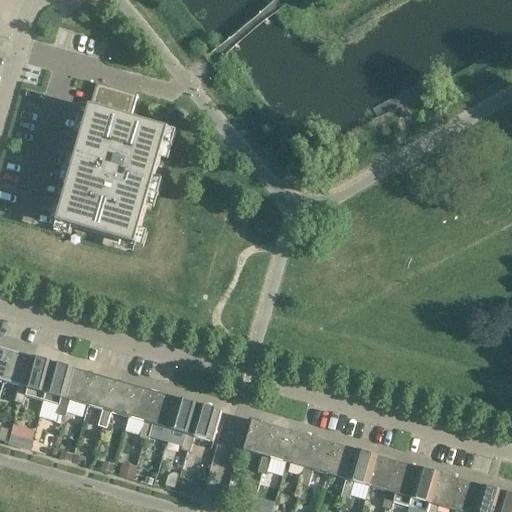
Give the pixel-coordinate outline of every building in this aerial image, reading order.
[(97,85),(57,225),(135,247),(169,131),(130,120),(137,96),(97,85)] [(12,353),(0,349),(0,382),(4,383),(12,353)] [(33,359),(12,353),(4,383),(19,387),(24,389),(33,359)] [(54,365),(33,359),(24,389),(19,387),(16,395),(25,398),(25,397),(43,403),(54,365)] [(75,371),(54,365),(43,403),(39,418),(54,423),(56,416),(65,418),(68,410),(59,407),(61,400),(67,401),(75,371)] [(96,377),(75,371),(67,401),(61,400),(59,407),(68,410),(70,402),(87,407),(96,377)] [(117,383),(96,377),(87,407),(102,412),(108,413),(117,383)] [(137,389),(117,383),(108,413),(102,412),(100,419),(109,422),(111,414),(129,419),(137,389)] [(158,395),(137,389),(129,419),(144,423),(150,425),(158,395)] [(25,398),(16,395),(14,404),(23,406),(25,398)] [(179,401),(158,395),(150,425),(144,423),(142,431),(151,434),(151,431),(169,436),(170,431),(179,401)] [(200,407),(179,401),(170,431),(186,435),(191,437),(200,407)] [(222,413),(200,407),(191,437),(186,435),(183,443),(192,446),(194,438),(213,443),(222,413)] [(109,422),(100,419),(98,428),(107,430),(109,422)] [(12,420),(6,441),(28,448),(34,427),(12,420)] [(274,428),(252,422),(244,452),(262,457),(260,465),(269,468),(271,460),(265,458),(274,428)] [(0,428),(0,441),(5,443),(8,431),(0,428)] [(295,434),(274,428),(265,458),(271,460),(286,464),(295,434)] [(151,434),(142,431),(139,440),(148,442),(151,434)] [(316,440),(295,434),(286,464),(304,469),(301,477),(310,480),(313,472),(307,470),(316,440)] [(336,446),(316,440),(307,470),(313,472),(328,476),(336,446)] [(192,446),(183,443),(181,451),(190,454),(192,446)] [(357,452),(336,446),(328,476),(345,481),(343,489),(352,492),(354,484),(348,482),(357,452)] [(378,458),(357,452),(348,482),(354,484),(369,488),(378,458)] [(61,453),(59,459),(71,463),(73,456),(61,453)] [(74,456),(72,463),(83,466),(85,460),(74,456)] [(399,464),(378,458),(369,488),(387,493),(385,501),(393,504),(396,496),(390,494),(399,464)] [(103,463),(101,472),(112,475),(115,466),(103,463)] [(122,464),(119,477),(133,481),(137,468),(122,464)] [(420,470),(399,464),(390,494),(396,496),(393,504),(409,508),(411,500),(420,470)] [(266,476),(269,468),(260,465),(258,474),(266,476)] [(441,476),(420,470),(411,500),(409,508),(422,511),(436,511),(438,508),(432,506),(441,476)] [(169,476),(166,486),(175,489),(180,475),(174,473),(169,476)] [(452,511),(462,482),(441,476),(432,506),(438,508),(452,511)] [(308,488),(310,480),(301,477),(299,485),(308,488)] [(475,511),(482,488),(462,482),(452,511),(475,511)] [(181,486),(179,495),(191,498),(194,490),(181,486)] [(497,511),(503,494),(482,488),(475,511),(497,511)] [(350,500),(352,492),(343,489),(341,497),(350,500)] [(511,511),(511,496),(503,494),(497,511),(511,511)] [(391,511),(393,504),(385,501),(382,509),(391,511)]
